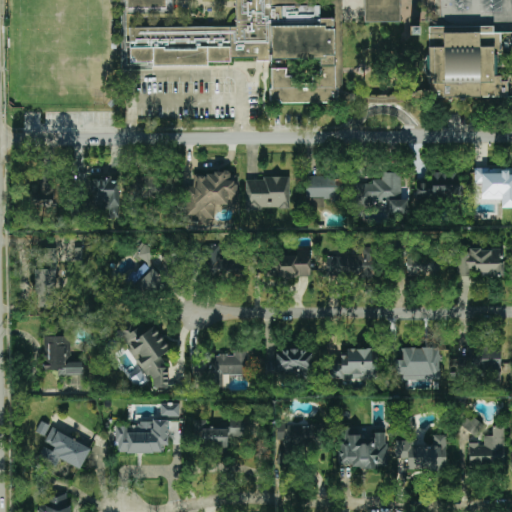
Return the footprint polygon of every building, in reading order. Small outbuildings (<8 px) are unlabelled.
[(126,0),(127,14),(173,13),(173,0),(236,0),(237,26),(123,29),(124,65),(334,60),(333,18),(323,19),(311,0),(126,0)] [(364,0),(364,22),(400,23),(399,0),(364,0)] [(507,97),(507,78),(494,78),(493,55),(501,55),(501,33),(493,33),(493,27),(428,27),(429,97),(507,97)] [(511,167),(474,169),(475,183),(481,183),(481,200),(501,199),(501,208),(511,207),(511,167)] [(416,183),(416,202),(458,201),(457,172),(431,173),(431,182),(416,183)] [(235,210),(235,181),(230,181),(230,173),(193,174),(193,186),(184,186),(185,221),(214,221),(214,210),(235,210)] [(401,173),(381,173),(381,182),(355,182),(355,204),(389,204),(389,214),(406,214),(407,200),(401,200),(401,173)] [(323,207),(323,201),(344,200),(342,175),(306,177),(307,208),(323,207)] [(131,198),(169,199),(170,177),(131,176),(131,198)] [(90,178),(89,207),(108,208),(107,219),(118,219),(120,181),(111,180),(111,179),(90,178)] [(289,178),(246,178),(246,209),(290,208),(289,178)] [(145,298),(164,280),(146,261),(154,254),(144,242),(132,253),(142,264),(127,279),(145,298)] [(198,246),(198,275),(253,276),(254,258),(220,257),(220,246),(198,246)] [(326,256),(326,278),(377,278),(376,247),(361,247),(361,256),(326,256)] [(56,248),(36,249),(36,267),(57,267),(56,248)] [(503,277),(504,249),(468,248),(468,252),(455,251),(454,276),(503,277)] [(310,278),(311,252),(269,250),(268,276),(310,278)] [(406,272),(437,274),(438,256),(407,255),(406,272)] [(34,269),(35,308),(57,308),(56,269),(34,269)] [(168,388),(168,368),(163,368),(162,355),(169,350),(153,323),(120,324),(118,325),(118,332),(145,377),(152,377),(152,388),(168,388)] [(58,375),(83,375),(83,362),(71,362),(70,337),(44,337),(45,370),(58,370),(58,375)] [(500,346),(474,347),(474,357),(457,358),(457,372),(501,371),(500,346)] [(440,347),(402,348),(402,360),(394,360),(395,379),(440,379),(440,347)] [(247,375),(247,349),(233,349),(233,355),(210,355),(210,372),(194,372),(194,389),(228,388),(228,375),(247,375)] [(377,349),(347,349),(347,356),(341,356),(341,364),(329,364),(329,379),(377,379),(377,349)] [(312,350),(283,350),(283,355),(276,355),(276,362),(265,362),(264,377),(311,378),(312,350)] [(161,404),(161,417),(180,416),(179,403),(161,404)] [(468,415),(460,425),(474,436),(482,426),(468,415)] [(243,418),(229,418),(229,429),(200,429),(200,452),(227,452),(227,439),(243,439),(243,418)] [(116,424),(117,454),(162,453),(162,446),(168,445),(167,422),(116,424)] [(307,425),(276,424),(276,440),(284,440),(283,446),(307,447),(307,425)] [(469,443),(469,465),(504,465),(504,427),(492,427),(492,436),(484,436),(483,444),(469,443)] [(90,449),(52,428),(43,444),(45,445),(38,458),(55,468),(60,459),(79,469),(90,449)] [(387,433),(370,433),(370,438),(359,438),(359,428),(338,428),(338,467),(387,467),(387,433)] [(446,468),(446,445),(414,444),(414,441),(396,441),(396,458),(408,458),(408,467),(446,468)] [(68,511),(69,492),(44,492),(44,505),(38,505),(37,511),(68,511)]
